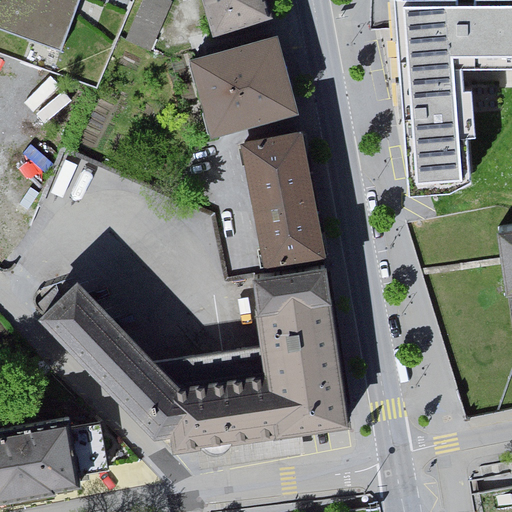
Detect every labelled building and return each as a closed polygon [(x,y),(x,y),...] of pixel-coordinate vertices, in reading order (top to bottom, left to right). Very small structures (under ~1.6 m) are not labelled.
[(0,0),(0,46),(53,63),(74,0),(73,0),(0,0)] [(146,0),(130,39),(154,49),(175,0),(146,0)] [(254,0),(195,0),(207,38),(261,22),(254,0)] [(408,180),(466,176),(455,55),(511,53),(511,1),(395,4),(396,28),(408,180)] [(192,56),(210,128),(293,108),(275,35),(192,56)] [(320,250),(297,131),(242,142),(265,260),(320,250)] [(511,224),(496,226),(501,257),(502,264),(511,333),(511,224)] [(353,442),(322,263),(256,274),(272,341),(287,457),(353,442)] [(157,357),(76,275),(39,312),(202,471),(287,457),(272,341),(157,357)] [(90,413),(0,427),(0,492),(100,477),(90,413)]
